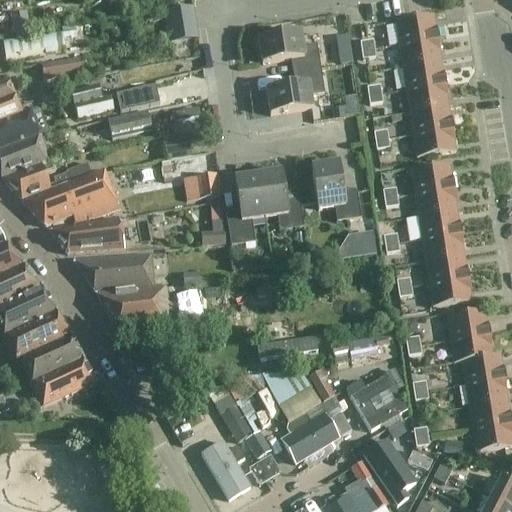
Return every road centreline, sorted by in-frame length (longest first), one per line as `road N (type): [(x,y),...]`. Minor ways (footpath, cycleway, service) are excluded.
road 1 (residential): [(0,208),(61,283),(199,511)]
road 2 (residential): [(358,135),(234,156),(212,18),(231,15)]
